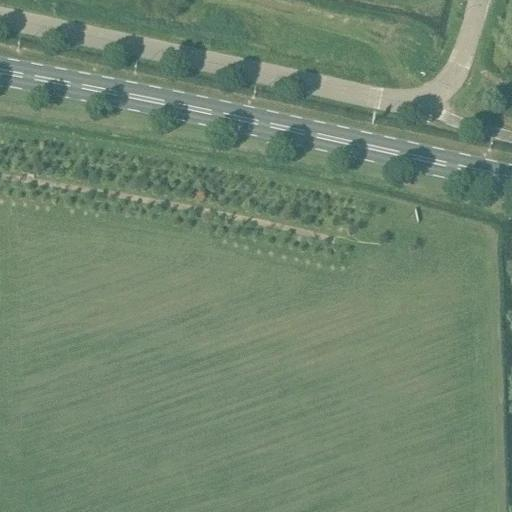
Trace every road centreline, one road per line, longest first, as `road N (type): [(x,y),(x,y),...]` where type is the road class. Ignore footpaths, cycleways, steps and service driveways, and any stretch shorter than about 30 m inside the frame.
road 1 (unclassified): [(0,15),(432,108),(464,60),(483,0)]
road 2 (primary): [(0,70),(511,180)]
